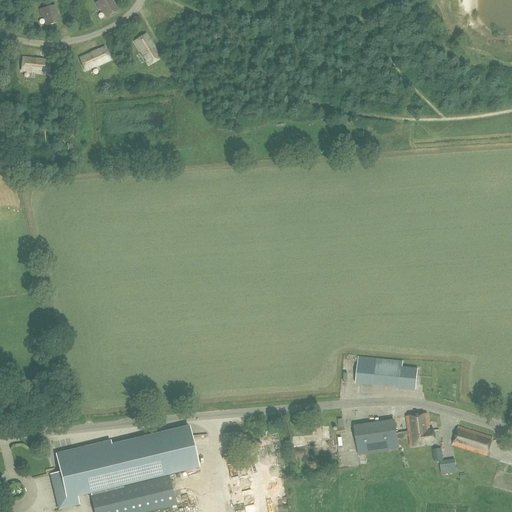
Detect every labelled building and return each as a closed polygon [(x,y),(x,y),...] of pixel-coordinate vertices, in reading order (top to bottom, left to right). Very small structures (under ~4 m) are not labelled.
[(101,8),(106,17),(117,11),(111,0),(100,0),(95,3),(99,9),(101,8)] [(44,16),(46,25),(59,22),(55,6),(40,9),(41,16),(44,16)] [(146,35),(135,42),(149,64),(160,57),(146,35)] [(80,58),(85,70),(110,60),(105,47),(80,58)] [(23,58),(22,71),(48,74),(50,61),(23,58)] [(358,356),(355,383),(416,390),(418,368),(402,367),(403,361),(358,356)] [(396,433),(397,439),(406,437),(405,435),(409,434),(410,446),(435,443),(434,430),(430,431),(427,413),(406,416),(408,432),(396,433)] [(399,448),(397,439),(396,433),(395,423),(354,429),(358,454),(399,448)] [(123,485),(198,467),(189,426),(111,445),(110,441),(56,454),(67,499),(90,493),(94,511),(145,511),(176,505),(169,476),(124,487),(123,485)] [(486,456),(492,437),(458,426),(452,445),(486,456)] [(320,457),(311,464),(315,469),(323,461),(320,457)] [(442,475),(457,473),(455,459),(440,461),(442,475)]
